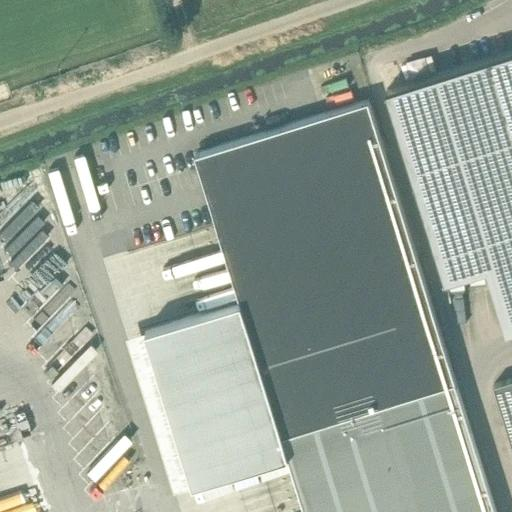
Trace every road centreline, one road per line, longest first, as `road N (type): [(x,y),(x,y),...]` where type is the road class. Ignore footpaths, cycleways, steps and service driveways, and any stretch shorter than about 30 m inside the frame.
road 1 (unknown): [(463,344),(383,84),(412,54),(506,0)]
road 2 (unclassified): [(0,123),(351,0)]
road 3 (unknown): [(158,499),(97,234),(113,214)]
road 4 (unknown): [(113,214),(94,182),(105,162),(305,91)]
road 5 (unknown): [(511,491),(463,344)]
